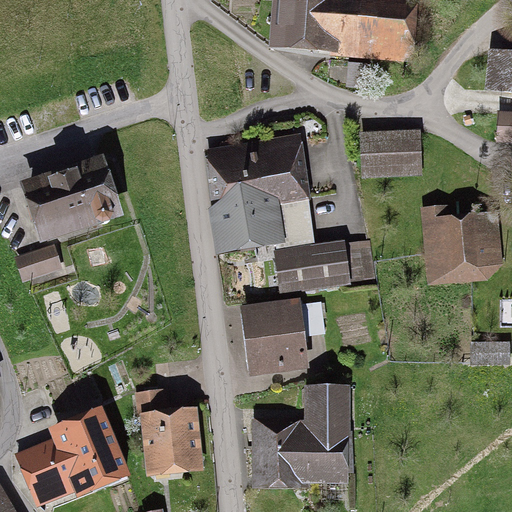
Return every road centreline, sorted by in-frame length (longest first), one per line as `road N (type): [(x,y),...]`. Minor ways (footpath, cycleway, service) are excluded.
road 1 (residential): [(229,511),(175,0)]
road 2 (residential): [(195,0),(330,96),(418,116),(457,55),(511,3)]
